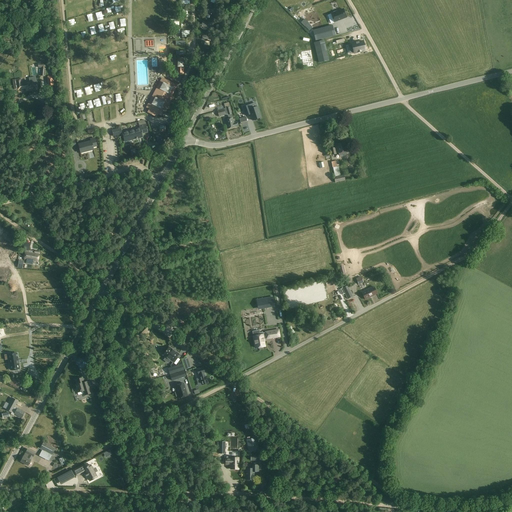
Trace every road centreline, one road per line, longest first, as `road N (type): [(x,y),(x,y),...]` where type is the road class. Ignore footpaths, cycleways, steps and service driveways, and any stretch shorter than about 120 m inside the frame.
road 1 (unclassified): [(511,504),(447,511),(273,495),(0,489)]
road 2 (track): [(404,507),(232,381),(27,490)]
road 3 (unclassified): [(394,294),(232,381),(103,288)]
road 4 (unclassified): [(184,138),(228,143),(511,71)]
road 5 (tertiary): [(0,481),(103,288)]
road 6 (tertiary): [(184,138),(258,0)]
road 7 (track): [(511,202),(469,255),(394,294)]
road 8 (track): [(402,98),(511,198)]
road 9 (track): [(103,288),(0,214)]
road 10 (tertiary): [(103,288),(161,180)]
